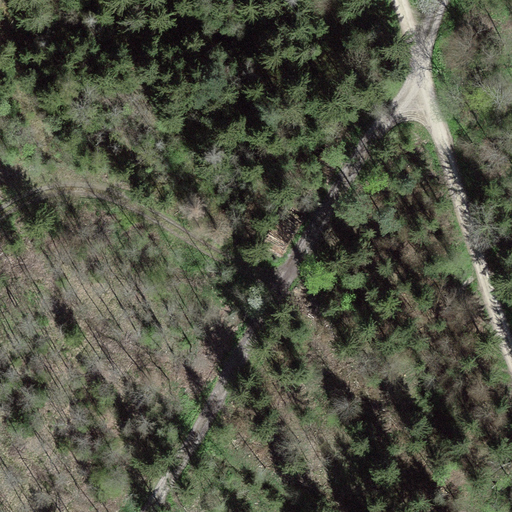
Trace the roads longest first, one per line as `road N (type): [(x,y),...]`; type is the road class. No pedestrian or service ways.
road 1 (track): [(442,0),(421,62),(145,511)]
road 2 (track): [(511,309),(405,0)]
road 3 (track): [(279,285),(121,195),(73,184),(0,209)]
